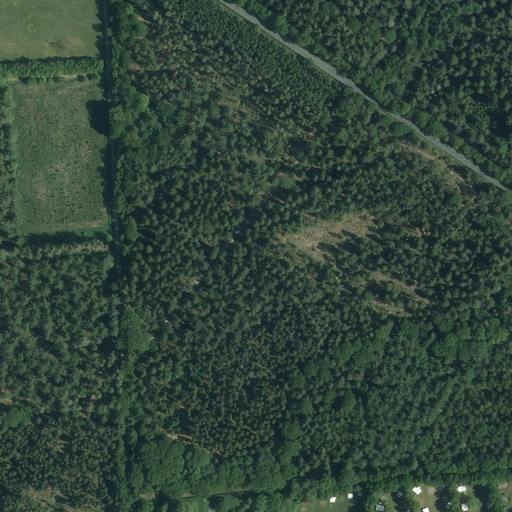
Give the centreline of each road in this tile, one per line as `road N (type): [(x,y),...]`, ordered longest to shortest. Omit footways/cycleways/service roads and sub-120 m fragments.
road 1 (unclassified): [(131,511),(105,0)]
road 2 (track): [(123,364),(367,75)]
road 3 (secondary): [(511,191),(224,0)]
road 4 (track): [(399,462),(511,293)]
